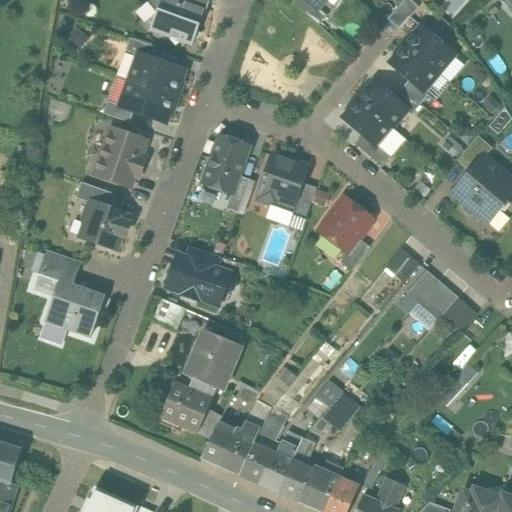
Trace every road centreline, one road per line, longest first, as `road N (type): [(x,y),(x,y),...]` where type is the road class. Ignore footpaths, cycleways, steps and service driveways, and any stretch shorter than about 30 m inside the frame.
road 1 (residential): [(511,294),(305,130),(205,99)]
road 2 (residential): [(205,99),(82,437)]
road 3 (tertiary): [(82,437),(259,511)]
